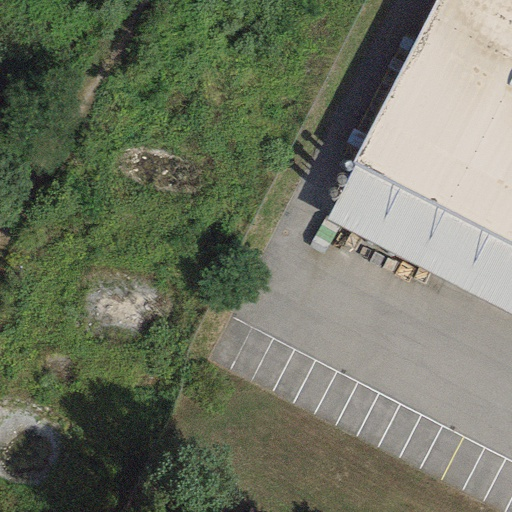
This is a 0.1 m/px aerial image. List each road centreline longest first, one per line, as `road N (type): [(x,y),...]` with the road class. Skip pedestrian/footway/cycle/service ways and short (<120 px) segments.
road 1 (track): [(0,273),(146,0)]
road 2 (unknown): [(365,357),(511,425)]
